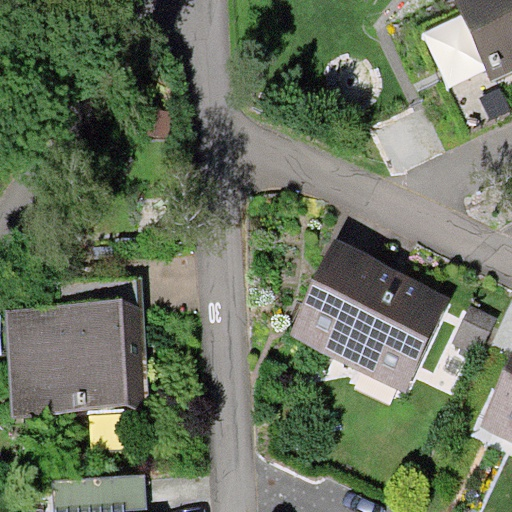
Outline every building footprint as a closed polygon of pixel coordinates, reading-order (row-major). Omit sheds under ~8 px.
[(511,0),(451,0),(491,83),(511,72),(511,0)] [(336,244),(289,339),(405,396),(452,301),(336,244)] [(5,314),(13,420),(130,412),(124,334),(122,306),(5,314)] [(511,365),(481,431),(511,445),(511,365)] [(53,482),(55,511),(102,511),(124,511),(146,509),(144,476),(53,482)]
